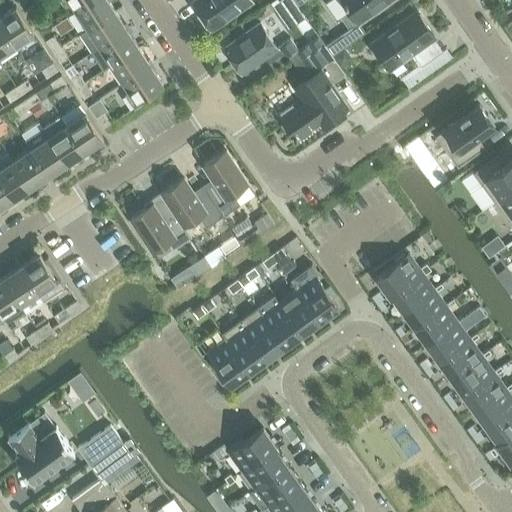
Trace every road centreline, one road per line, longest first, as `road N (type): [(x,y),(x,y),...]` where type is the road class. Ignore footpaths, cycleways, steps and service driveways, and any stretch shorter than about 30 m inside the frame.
road 1 (residential): [(373,511),(294,400),(292,382),(301,366),(366,331),(383,341),(501,507)]
road 2 (residential): [(494,55),(291,182),(281,183),(223,104)]
road 3 (residential): [(0,243),(223,104)]
road 4 (residential): [(223,104),(150,0)]
